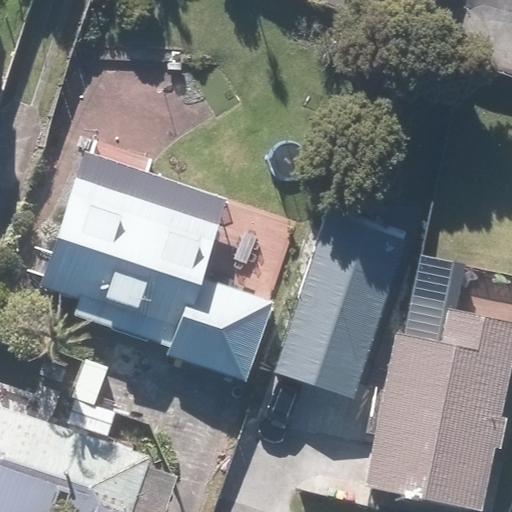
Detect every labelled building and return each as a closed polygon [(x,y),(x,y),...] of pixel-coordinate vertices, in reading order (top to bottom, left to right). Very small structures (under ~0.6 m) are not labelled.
[(249,123),(211,67),(185,85),(223,141),(249,123)] [(187,279),(205,232),(213,214),(70,158),(58,189),(13,304),(238,392),(270,311),(187,279)] [(398,244),(315,216),(263,376),(345,403),(398,244)] [(466,511),(509,328),(463,317),(474,269),(415,256),(404,304),(392,301),(349,490),(445,511),(466,511)] [(0,511),(159,511),(172,476),(0,414),(0,511)]
